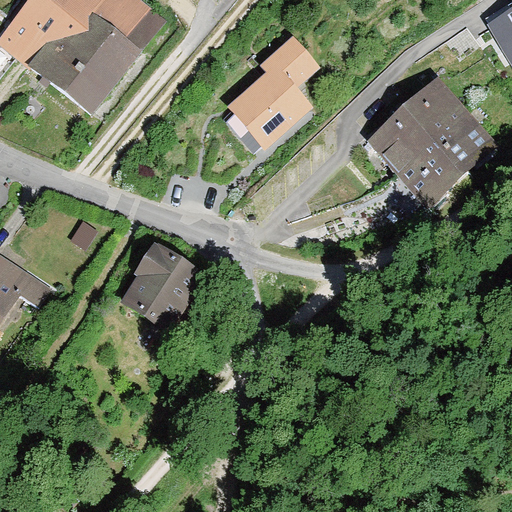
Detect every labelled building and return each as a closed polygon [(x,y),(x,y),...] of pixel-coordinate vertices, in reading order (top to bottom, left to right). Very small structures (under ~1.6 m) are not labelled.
[(131,0),(36,0),(0,45),(0,48),(91,122),(167,28),(131,0)] [(511,14),(486,31),(511,71),(511,14)] [(321,73),(292,42),(259,72),(266,80),(227,115),(265,156),(312,112),(296,95),(321,73)] [(440,82),(369,148),(432,216),(503,150),(440,82)] [(209,281),(156,248),(135,282),(137,283),(121,310),(172,341),(209,281)] [(54,293),(0,258),(0,331),(20,300),(41,313),(54,293)]
